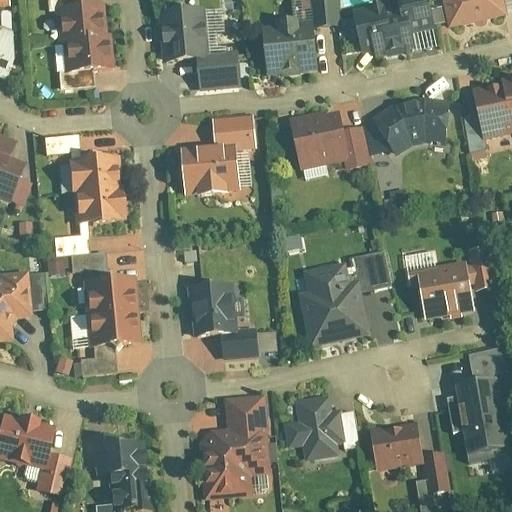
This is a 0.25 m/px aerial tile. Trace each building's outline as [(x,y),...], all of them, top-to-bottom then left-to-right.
[(60,10),(86,8),(85,0),(51,0),(52,11),(60,10)] [(315,0),(318,23),(319,30),(344,27),(340,0),(315,0)] [(381,58),(417,51),(414,36),(442,30),(435,0),(405,0),(406,4),(361,13),(369,54),(380,52),(381,58)] [(448,0),(455,30),(511,18),(508,0),(448,0)] [(68,44),(114,41),(111,7),(86,8),(60,10),(62,44),(68,44)] [(165,12),(168,64),(203,62),(215,61),(212,9),(165,12)] [(275,78),(324,72),(319,30),(318,23),(269,29),(275,78)] [(94,72),(121,70),(119,40),(114,41),(68,44),(70,74),(94,72)] [(215,61),(203,62),(204,74),(245,71),(244,59),(215,61)] [(245,71),(204,74),(205,92),(246,90),(245,71)] [(95,88),(94,72),(70,74),(63,74),(64,90),(95,88)] [(485,116),(490,140),(511,135),(511,84),(480,91),(485,116)] [(395,110),(377,121),(380,125),(396,152),(402,162),(419,149),(433,146),(453,145),(460,103),(426,99),(395,110)] [(341,112),(295,121),(306,172),(351,162),(345,133),(341,112)] [(490,140),(485,116),(467,120),(474,154),(492,150),(490,140)] [(217,122),(221,151),(240,149),(262,146),(259,118),(217,122)] [(380,125),(369,129),(375,157),(396,152),(380,125)] [(369,129),(345,133),(351,162),(353,171),(377,166),(375,157),(369,129)] [(5,177),(19,143),(0,135),(0,182),(2,184),(5,177)] [(85,154),(83,137),(50,139),(52,157),(85,154)] [(186,155),(191,199),(245,193),(240,149),(221,151),(186,155)] [(75,161),(80,226),(131,222),(126,157),(75,161)] [(24,184),(5,177),(2,184),(0,189),(0,201),(15,207),(24,184)] [(74,258),(94,256),(92,237),(57,240),(59,259),(74,258)] [(471,264),(476,294),(502,289),(495,250),(469,254),(471,264)] [(366,283),(369,295),(398,288),(390,254),(361,260),(366,283)] [(92,272),(92,283),(114,281),(112,255),(94,256),(74,258),(76,274),(92,272)] [(47,263),(48,278),(68,277),(67,261),(47,263)] [(316,352),(378,338),(369,295),(366,283),(357,285),(352,264),(309,273),(314,294),(304,296),(316,352)] [(423,272),(432,323),(480,315),(476,294),(471,264),(423,272)] [(23,321),(38,319),(34,273),(4,275),(5,280),(0,280),(0,343),(18,343),(17,327),(23,321)] [(119,347),(146,345),(141,279),(114,281),(92,283),(89,283),(94,349),(98,349),(119,347)] [(226,338),(244,337),(240,285),(194,289),(198,340),(226,338)] [(244,337),(226,338),(228,364),(266,361),(264,335),(244,337)] [(122,375),(119,347),(98,349),(99,360),(86,361),(88,378),(122,375)] [(476,357),(481,379),(511,372),(511,354),(511,350),(476,357)] [(463,389),(474,459),(511,452),(511,426),(505,382),(463,389)] [(257,477),(277,475),(270,398),(230,402),(233,431),(217,433),(205,447),(209,503),(258,498),(257,477)] [(335,399),(302,404),(305,422),(289,424),(292,451),(308,448),(310,464),(343,460),(342,446),(351,444),(347,414),(337,415),(335,399)] [(0,444),(0,459),(49,470),(52,455),(59,426),(6,415),(0,444)] [(378,430),(384,473),(429,467),(428,460),(423,424),(378,430)] [(113,478),(115,511),(160,511),(158,477),(151,477),(148,444),(127,445),(127,437),(86,440),(89,471),(101,470),(102,479),(113,478)] [(77,461),(52,455),(49,470),(44,494),(68,500),(77,461)] [(450,457),(428,460),(429,467),(433,497),(455,494),(450,457)]
